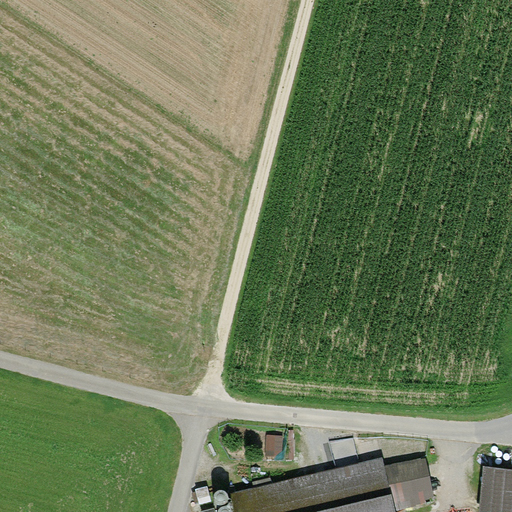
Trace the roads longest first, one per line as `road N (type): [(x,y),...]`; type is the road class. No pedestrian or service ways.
road 1 (track): [(173,511),(306,0)]
road 2 (track): [(0,359),(200,406),(511,441)]
